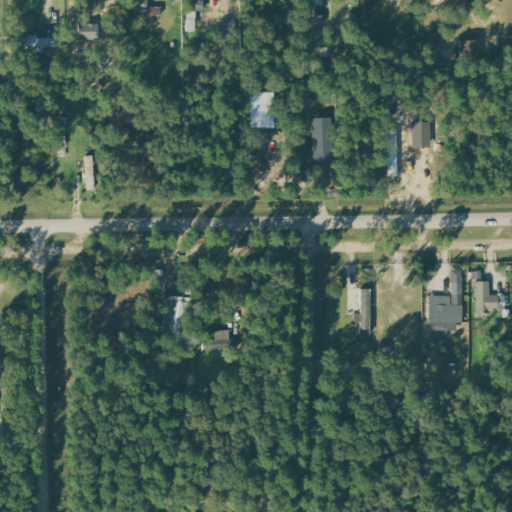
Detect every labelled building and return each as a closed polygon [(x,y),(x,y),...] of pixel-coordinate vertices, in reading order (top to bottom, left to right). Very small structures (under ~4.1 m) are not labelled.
[(161,15),(161,7),(148,7),(148,0),(135,0),(136,15),(161,15)] [(197,11),(204,11),(205,0),(192,0),(188,0),(188,32),(197,32),(197,11)] [(325,6),(324,0),(307,0),(309,25),(324,24),(324,15),(316,15),(316,6),(325,6)] [(36,51),(58,51),(59,37),(23,37),(22,47),(36,47),(36,51)] [(474,39),(475,59),(455,61),(454,49),(460,48),(459,40),(474,39)] [(274,93),(250,92),(250,110),(274,111),(274,93)] [(310,119),(313,164),(335,162),(333,137),(328,137),(327,118),(310,119)] [(88,189),(97,188),(96,156),(87,156),(88,189)] [(491,296),(490,282),(476,282),(477,318),(488,318),(487,311),(507,310),(506,295),(491,296)] [(372,335),(371,289),(361,289),(361,313),(358,314),(358,336),(372,335)] [(169,296),(195,299),(191,336),(165,333),(169,296)] [(429,303),(463,304),(463,322),(428,320),(429,303)]
